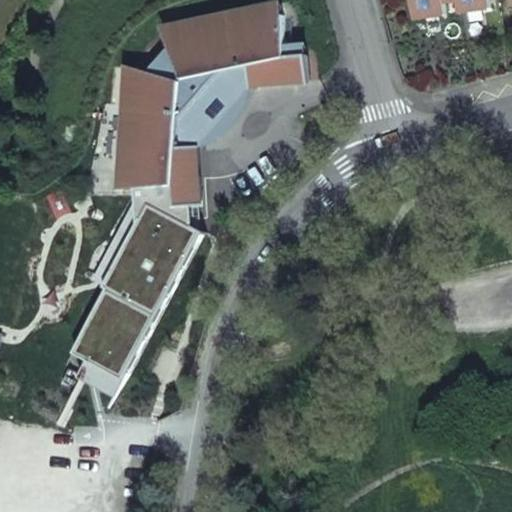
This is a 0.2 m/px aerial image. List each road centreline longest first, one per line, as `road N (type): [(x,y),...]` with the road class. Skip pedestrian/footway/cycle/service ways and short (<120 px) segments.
road 1 (tertiary): [(399,144),(348,172),(286,239),(244,311),(202,511)]
road 2 (tertiary): [(349,0),(399,144)]
